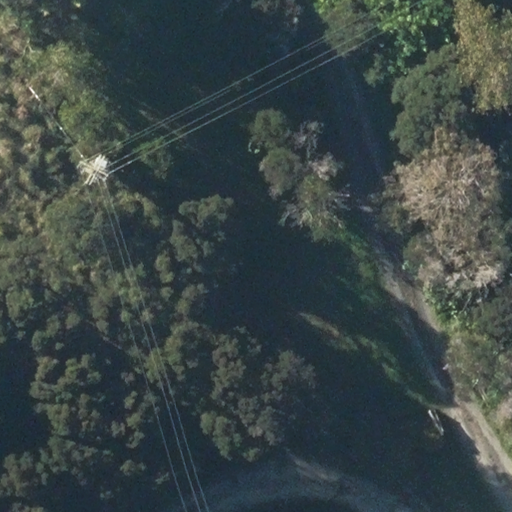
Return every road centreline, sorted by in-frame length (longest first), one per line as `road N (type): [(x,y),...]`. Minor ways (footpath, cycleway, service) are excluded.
road 1 (track): [(511,473),(460,418),(389,253),(351,100),(286,0)]
road 2 (track): [(109,511),(154,473),(345,408),(460,418)]
